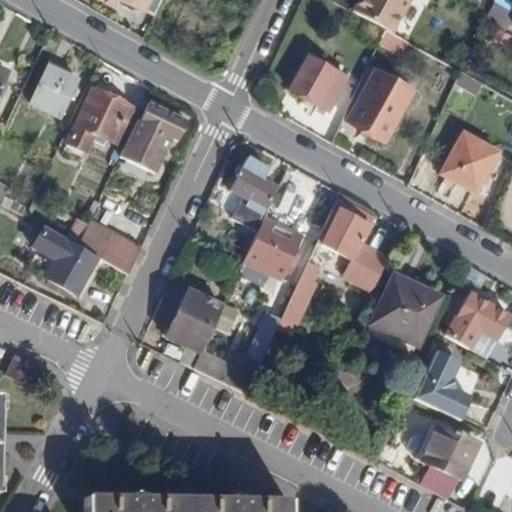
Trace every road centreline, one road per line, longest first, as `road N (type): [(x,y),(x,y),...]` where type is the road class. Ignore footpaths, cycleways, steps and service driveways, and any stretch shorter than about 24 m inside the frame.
road 1 (residential): [(229,107),(511,268)]
road 2 (residential): [(98,372),(367,511)]
road 3 (residential): [(119,335),(229,107)]
road 4 (residential): [(35,0),(229,107)]
road 5 (residential): [(98,372),(25,511)]
